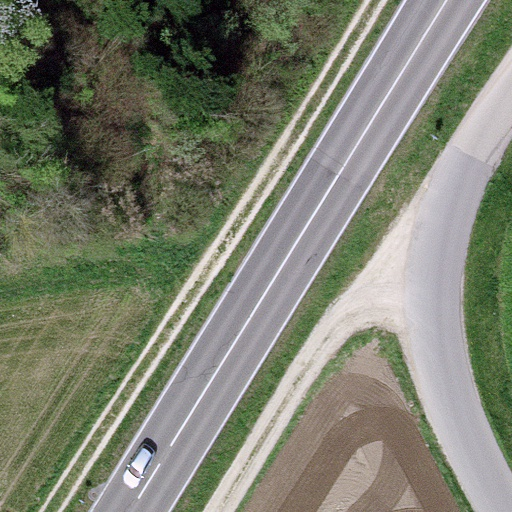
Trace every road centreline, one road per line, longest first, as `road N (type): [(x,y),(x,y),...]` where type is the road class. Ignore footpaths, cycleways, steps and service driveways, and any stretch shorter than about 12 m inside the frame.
road 1 (secondary): [(125,511),(446,0)]
road 2 (track): [(47,511),(356,0)]
road 3 (unclassified): [(511,89),(451,200),(434,274),(441,368),(505,511)]
road 4 (track): [(217,511),(335,324),(384,291),(434,274)]
